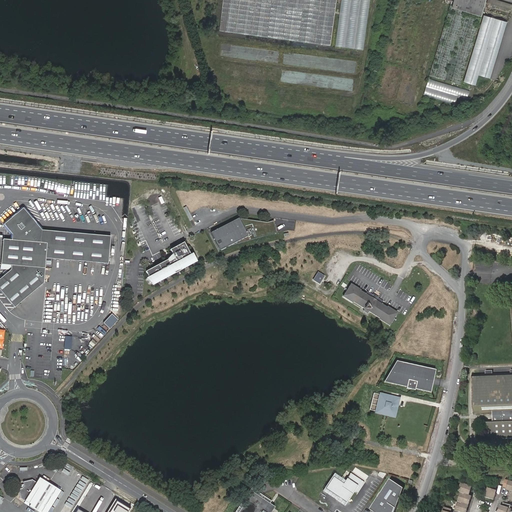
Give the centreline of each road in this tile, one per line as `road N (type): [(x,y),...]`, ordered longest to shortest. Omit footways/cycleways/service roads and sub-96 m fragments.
road 1 (motorway): [(0,132),(511,204)]
road 2 (motorway): [(511,87),(468,134),(432,151),(393,157),(250,150)]
road 3 (motorway): [(511,187),(250,150)]
road 4 (residential): [(462,292),(456,371),(418,511)]
road 5 (motorway): [(250,150),(104,129)]
road 6 (tertiary): [(50,439),(167,511)]
